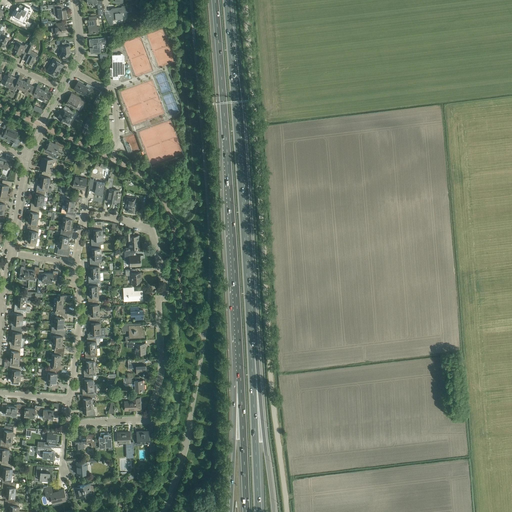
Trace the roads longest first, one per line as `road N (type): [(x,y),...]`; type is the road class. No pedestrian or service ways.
road 1 (unclassified): [(288,511),(247,0)]
road 2 (residential): [(74,263),(85,214),(152,228),(167,296),(158,302),(162,371),(151,413),(68,423)]
road 3 (motorway): [(215,0),(240,381)]
road 4 (motorway): [(251,357),(226,0)]
road 5 (motorway): [(274,511),(251,357)]
road 6 (motorway): [(257,511),(251,357)]
road 7 (residential): [(69,398),(79,322),(74,263)]
road 8 (motorway): [(240,381),(231,511)]
road 9 (motorway): [(240,381),(246,511)]
